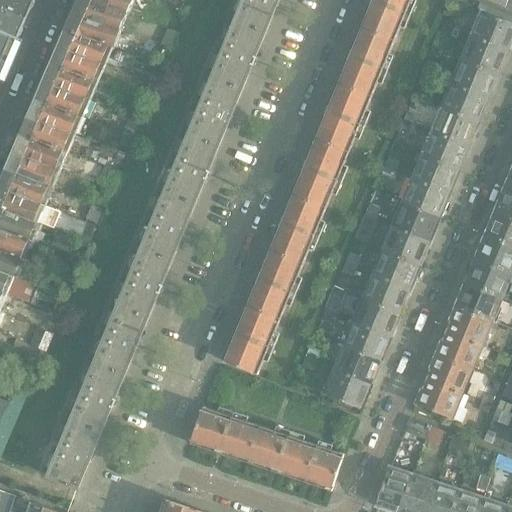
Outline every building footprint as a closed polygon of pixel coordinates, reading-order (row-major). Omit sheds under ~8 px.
[(0,0),(0,5),(28,19),(36,0),(0,0)] [(89,0),(80,0),(75,12),(122,30),(129,15),(89,0)] [(89,0),(129,15),(135,0),(89,0)] [(245,0),(238,18),(268,30),(279,0),(245,0)] [(370,0),(371,0),(359,28),(395,43),(406,15),(412,0),(370,0)] [(507,5),(509,0),(486,0),(486,1),(506,9),(507,5)] [(28,19),(0,5),(0,31),(19,40),(28,19)] [(67,31),(113,45),(115,46),(122,30),(75,12),(67,31)] [(511,24),(482,12),(472,38),(509,53),(511,45),(511,24)] [(238,18),(214,75),(244,87),(253,66),(255,67),(258,58),(256,57),(268,30),(238,18)] [(348,56),(336,83),(372,98),(384,70),(395,43),(359,28),(348,56)] [(168,30),(162,46),(174,51),(180,35),(168,30)] [(19,40),(0,31),(0,55),(11,60),(19,40)] [(67,31),(60,46),(105,64),(113,45),(67,31)] [(509,53),(472,38),(462,63),(499,78),(509,53)] [(60,46),(53,62),(98,81),(105,64),(60,46)] [(157,61),(167,65),(172,53),(162,49),(157,61)] [(11,60),(0,55),(0,78),(3,80),(11,60)] [(53,62),(46,80),(90,99),(98,81),(53,62)] [(429,63),(427,66),(424,75),(433,79),(440,82),(445,70),(429,63)] [(499,78),(462,63),(452,87),(489,102),(499,78)] [(214,75),(191,132),(221,145),(244,87),(214,75)] [(430,88),(433,79),(424,75),(420,84),(430,88)] [(46,80),(38,99),(82,117),(90,99),(46,80)] [(325,111),(314,139),(349,154),(361,125),(372,98),(336,83),(325,111)] [(489,102),(452,87),(442,110),(479,125),(489,102)] [(38,99),(31,115),(75,134),(82,117),(38,99)] [(479,125),(442,110),(433,133),(470,148),(479,125)] [(31,115),(24,132),(68,151),(75,134),(31,115)] [(131,116),(126,127),(136,132),(141,120),(131,116)] [(126,127),(124,133),(134,138),(136,132),(126,127)] [(24,132),(16,150),(61,168),(68,151),(24,132)] [(191,132),(167,190),(197,202),(206,180),(208,181),(211,172),(209,172),(221,145),(191,132)] [(470,148),(433,133),(423,157),(460,172),(470,148)] [(302,167),(291,194),(327,209),(338,181),(349,154),(314,139),(302,167)] [(16,150),(9,168),(53,187),(61,168),(16,150)] [(460,172),(423,157),(413,181),(450,196),(460,172)] [(399,163),(389,159),(385,169),(395,173),(399,163)] [(113,190),(121,172),(114,170),(105,166),(98,184),(113,190)] [(9,168),(1,186),(46,204),(53,187),(9,168)] [(395,173),(385,169),(381,179),(391,183),(395,173)] [(450,196),(413,181),(403,205),(440,220),(450,196)] [(1,186),(0,188),(0,207),(38,223),(46,204),(1,186)] [(485,237),(511,247),(511,189),(506,187),(495,212),(485,237)] [(167,190),(143,248),(173,260),(197,202),(167,190)] [(279,222),(268,249),(304,264),(315,237),(327,209),(291,194),(279,222)] [(98,224),(104,211),(89,204),(83,218),(98,224)] [(440,220),(403,205),(393,229),(430,244),(440,220)] [(0,207),(0,227),(29,240),(34,229),(39,231),(41,225),(38,223),(0,207)] [(375,221),(365,217),(361,226),(371,230),(375,221)] [(0,227),(0,249),(22,258),(26,247),(32,249),(35,242),(29,240),(0,227)] [(430,244),(393,229),(384,252),(421,267),(430,244)] [(511,247),(485,237),(475,261),(511,275),(511,247)] [(143,248),(120,305),(150,317),(159,294),(161,294),(165,286),(163,286),(173,260),(143,248)] [(0,249),(0,270),(14,277),(19,265),(25,267),(27,261),(22,258),(0,249)] [(257,277),(245,305),(281,320),(293,292),(304,264),(268,249),(257,277)] [(421,267),(384,252),(374,274),(412,290),(421,267)] [(361,258),(350,254),(346,263),(357,267),(361,258)] [(511,275),(475,261),(466,284),(503,300),(511,277),(511,275)] [(357,267),(346,263),(342,271),(353,276),(357,267)] [(0,270),(0,291),(7,294),(14,277),(0,270)] [(29,283),(50,291),(54,281),(33,272),(29,283)] [(412,290),(374,274),(365,298),(402,314),(412,290)] [(493,324),(503,300),(466,284),(456,309),(493,324)] [(61,316),(68,299),(61,296),(54,314),(61,316)] [(402,314),(365,298),(355,323),(392,338),(402,314)] [(341,306),(330,302),(326,311),(337,315),(341,306)] [(120,305),(96,363),(126,375),(150,317),(120,305)] [(234,333),(223,361),(258,375),(270,347),(281,320),(245,305),(234,333)] [(501,328),(493,324),(456,309),(446,332),(436,356),(473,372),(483,348),(491,351),(501,328)] [(337,315),(326,311),(322,319),(333,324),(337,315)] [(53,334),(61,316),(54,314),(53,313),(46,331),(53,334)] [(392,338),(355,323),(345,346),(382,362),(392,338)] [(46,352),(53,334),(46,331),(39,349),(46,352)] [(46,352),(39,349),(16,339),(13,347),(35,357),(32,365),(40,368),(46,352)] [(382,362),(345,346),(335,371),(372,386),(382,362)] [(321,355),(310,350),(306,359),(317,364),(321,355)] [(508,368),(511,360),(499,354),(496,362),(500,364),(508,368)] [(426,381),(416,405),(454,420),(463,397),(473,372),(436,356),(426,381)] [(317,364),(306,359),(303,367),(313,372),(317,364)] [(96,363),(73,420),(102,432),(113,408),(114,408),(118,400),(116,399),(126,375),(96,363)] [(372,386),(335,371),(325,394),(362,409),(372,386)] [(491,379),(489,385),(491,391),(498,393),(502,384),(491,379)] [(511,388),(507,386),(502,398),(511,402),(511,388)] [(487,397),(483,405),(491,408),(495,400),(487,397)] [(511,405),(501,401),(498,409),(509,413),(511,406),(511,405)] [(491,408),(483,405),(480,413),(488,417),(491,408)] [(232,417),(204,408),(192,445),(219,454),(232,417)] [(508,415),(497,410),(492,421),(503,426),(508,415)] [(260,427),(232,417),(219,454),(248,463),(260,427)] [(405,431),(427,439),(431,427),(410,418),(405,431)] [(73,420),(49,477),(79,489),(102,432),(73,420)] [(288,436),(260,427),(248,463),(276,473),(288,436)] [(432,427),(428,438),(440,443),(444,433),(432,427)] [(496,435),(488,431),(484,443),(492,446),(496,435)] [(317,446),(288,436),(276,473),(305,483),(317,446)] [(471,456),(475,445),(454,437),(450,449),(471,456)] [(344,455),(318,446),(317,446),(305,483),(332,492),(344,455)] [(511,460),(498,455),(494,468),(511,473),(511,460)] [(403,511),(415,476),(390,468),(377,507),(392,511),(403,511)] [(428,511),(438,484),(415,476),(403,511),(428,511)] [(481,476),(477,489),(486,492),(490,479),(481,476)] [(454,511),(462,492),(438,484),(428,511),(454,511)] [(481,511),(486,500),(462,492),(454,511),(481,511)] [(507,511),(509,508),(486,500),(481,511),(507,511)] [(198,511),(167,501),(162,511),(198,511)] [(55,511),(31,503),(27,511),(55,511)]
